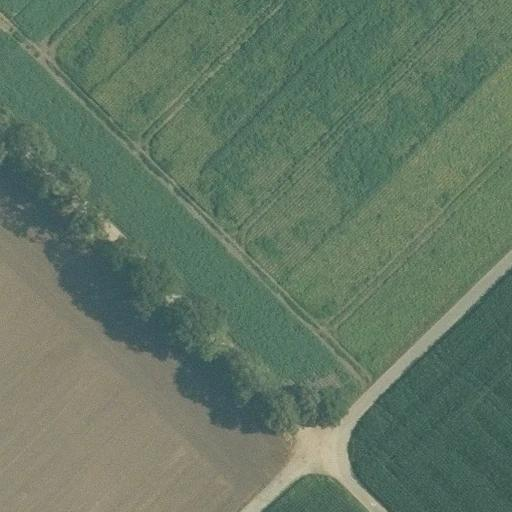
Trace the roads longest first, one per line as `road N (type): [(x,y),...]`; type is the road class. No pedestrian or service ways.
road 1 (track): [(0,134),(323,452),(263,511)]
road 2 (unclassified): [(511,263),(323,452),(381,511)]
